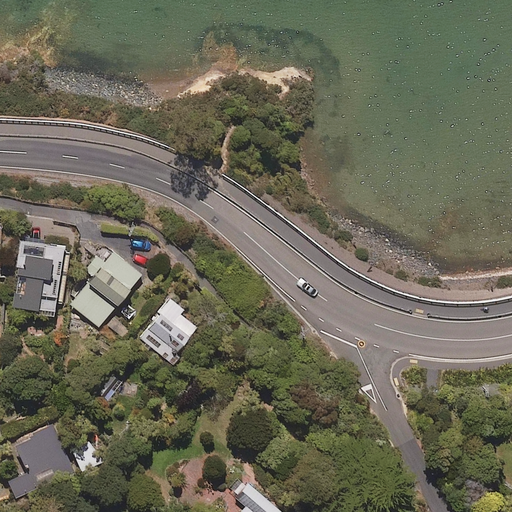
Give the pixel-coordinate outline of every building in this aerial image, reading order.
[(55,235),(11,232),(5,299),(31,302),(31,308),(49,309),(50,298),(59,299),(64,243),(54,242),(55,235)] [(139,267),(107,244),(66,299),(97,323),(139,267)] [(180,303),(163,291),(133,332),(166,356),(192,321),(176,309),(180,303)] [(120,378),(101,365),(88,384),(107,397),(120,378)] [(72,470),(47,419),(9,437),(23,465),(3,474),(15,498),(72,470)] [(276,511),(280,508),(238,476),(221,498),(239,511),(276,511)]
